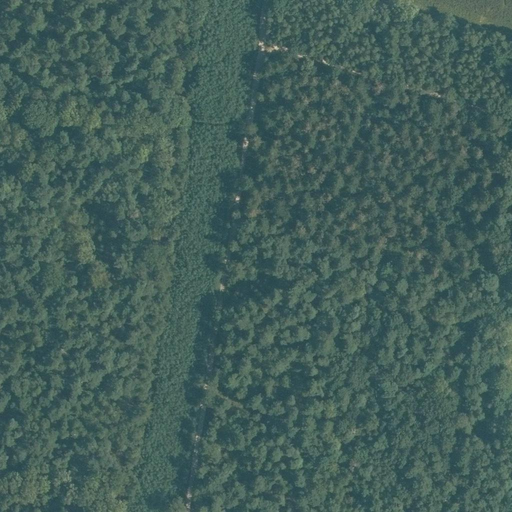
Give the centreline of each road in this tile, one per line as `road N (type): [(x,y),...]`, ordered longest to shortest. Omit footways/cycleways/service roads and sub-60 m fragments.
road 1 (track): [(261,38),(183,511)]
road 2 (track): [(511,118),(441,511)]
road 3 (track): [(261,38),(511,116)]
